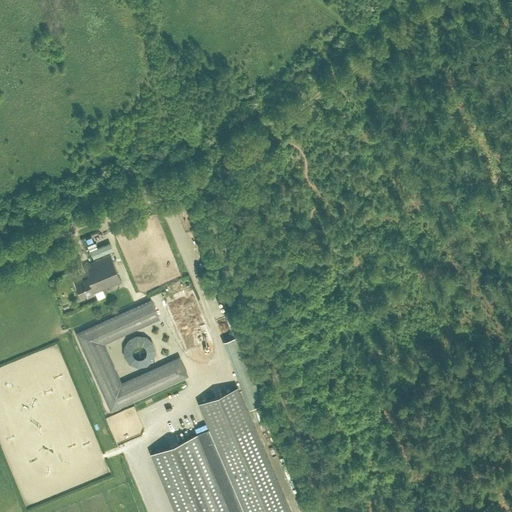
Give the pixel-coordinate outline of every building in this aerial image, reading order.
[(81,296),(94,290),(98,299),(105,296),(102,288),(121,280),(110,254),(84,265),(89,276),(75,282),(81,296)] [(205,274),(212,291),(220,288),(213,271),(205,274)] [(187,349),(211,338),(192,293),(168,303),(187,349)] [(111,406),(185,374),(178,359),(120,385),(100,341),(159,315),(152,300),(79,333),(111,406)] [(158,354),(159,351),(158,348),(157,345),(156,343),(154,341),(152,339),(149,337),(145,336),(142,336),(138,338),(135,339),(133,341),(131,344),(130,347),(129,351),(129,355),(130,358),(132,360),(134,362),(136,364),(139,365),(141,366),(145,366),(150,365),(152,363),(155,361),(156,359),(158,356),(158,354)] [(259,394),(237,336),(226,341),(249,398),(259,394)] [(178,511),(292,511),(239,385),(200,402),(211,427),(153,452),(178,511)]
